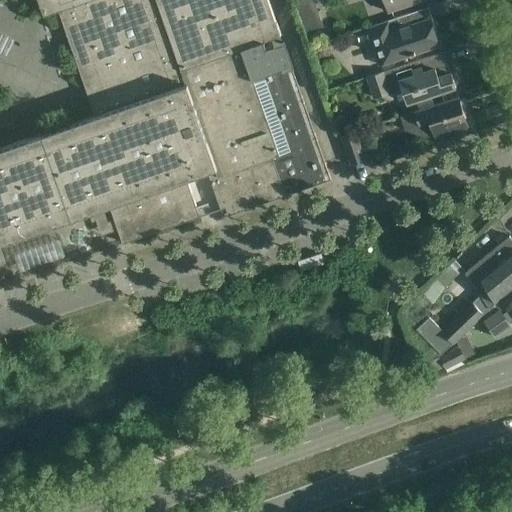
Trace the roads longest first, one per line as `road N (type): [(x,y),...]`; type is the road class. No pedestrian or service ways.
road 1 (residential): [(511,154),(0,323)]
road 2 (secondary): [(511,372),(114,511)]
road 3 (secondary): [(271,511),(511,429)]
